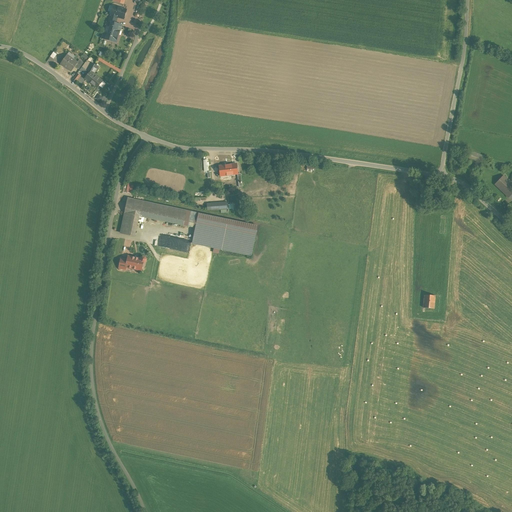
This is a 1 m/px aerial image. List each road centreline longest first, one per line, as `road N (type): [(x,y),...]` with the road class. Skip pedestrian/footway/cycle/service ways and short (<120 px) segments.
road 1 (unclassified): [(146,511),(100,416),(91,356),(119,190),(148,135)]
road 2 (unclassified): [(148,135),(440,175)]
road 3 (unclassified): [(440,175),(467,0)]
road 4 (unclassified): [(0,47),(148,135)]
